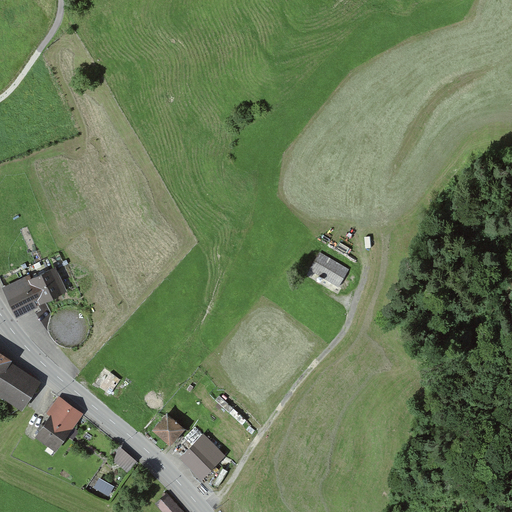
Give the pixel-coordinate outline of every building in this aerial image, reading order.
[(349,270),(320,253),(309,271),(338,288),(349,270)] [(27,275),(2,286),(15,315),(65,293),(53,266),(28,277),(27,275)] [(13,363),(0,353),(0,396),(22,412),(41,385),(12,365),(13,363)] [(110,397),(121,381),(110,373),(99,390),(110,397)] [(83,415),(58,396),(45,414),(48,416),(34,436),(55,452),(83,415)] [(167,416),(152,433),(170,449),(185,432),(167,416)] [(225,455),(203,433),(181,455),(202,477),(225,455)] [(114,463),(128,474),(137,463),(119,448),(114,463)] [(97,475),(88,489),(107,501),(116,487),(97,475)] [(155,505),(161,511),(183,511),(167,494),(155,505)]
